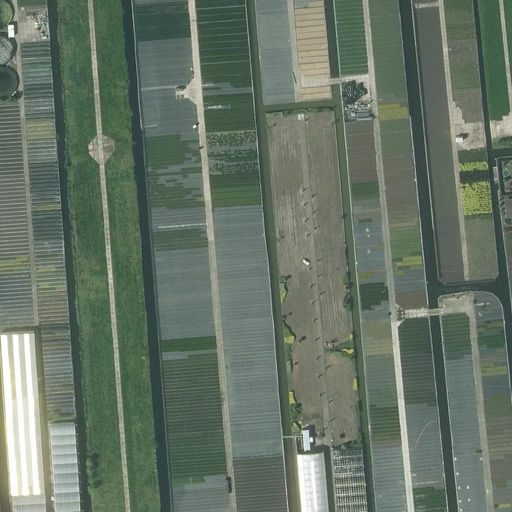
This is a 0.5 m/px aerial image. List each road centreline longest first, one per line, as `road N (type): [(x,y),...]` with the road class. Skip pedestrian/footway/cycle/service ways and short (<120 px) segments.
road 1 (track): [(410,511),(364,0)]
road 2 (track): [(232,511),(189,0)]
road 3 (track): [(127,511),(89,0)]
road 4 (track): [(49,511),(14,0)]
road 5 (track): [(333,511),(300,121)]
road 6 (track): [(465,279),(444,0)]
road 7 (track): [(371,78),(296,83),(288,0)]
